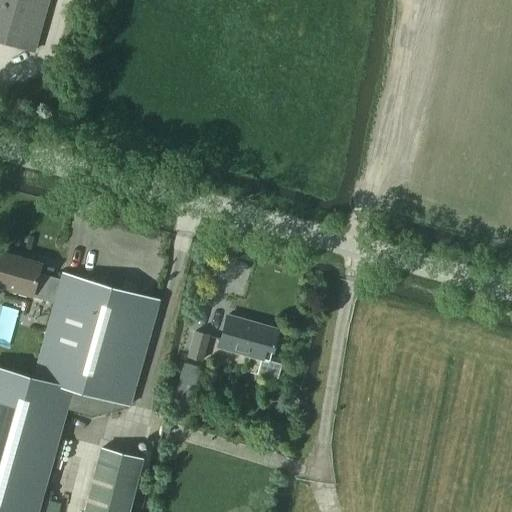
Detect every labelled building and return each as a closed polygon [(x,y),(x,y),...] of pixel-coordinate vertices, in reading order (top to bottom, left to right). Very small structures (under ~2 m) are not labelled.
[(0,0),(0,41),(33,51),(47,0),(0,0)] [(0,511),(36,511),(61,424),(66,408),(90,415),(122,408),(123,403),(129,405),(158,300),(63,274),(62,273),(60,279),(37,273),(40,264),(0,252),(0,286),(31,295),(32,292),(55,298),(33,377),(20,373),(0,367),(0,511)] [(218,347),(269,361),(277,330),(226,316),(218,347)] [(187,356),(201,360),(208,335),(194,331),(187,356)] [(183,363),(172,401),(188,406),(200,367),(183,363)] [(101,448),(84,511),(127,511),(142,459),(130,456),(101,448)]
